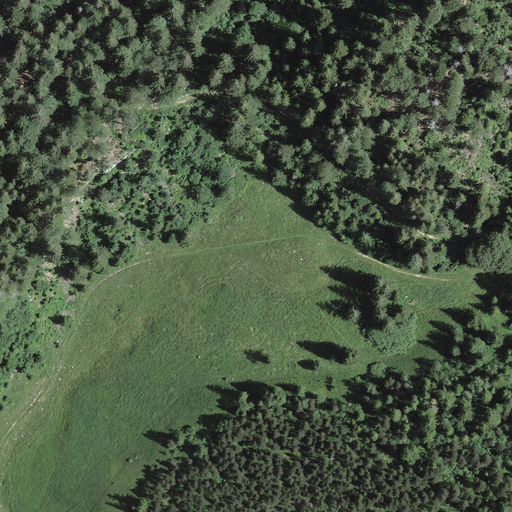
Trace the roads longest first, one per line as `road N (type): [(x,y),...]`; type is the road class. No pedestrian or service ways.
road 1 (track): [(234,0),(124,77),(111,100),(120,112),(221,92),(268,101),(371,193),(465,251),(463,279)]
road 2 (track): [(0,450),(46,384),(92,291),(120,269),(299,232),(401,271),(463,279)]
